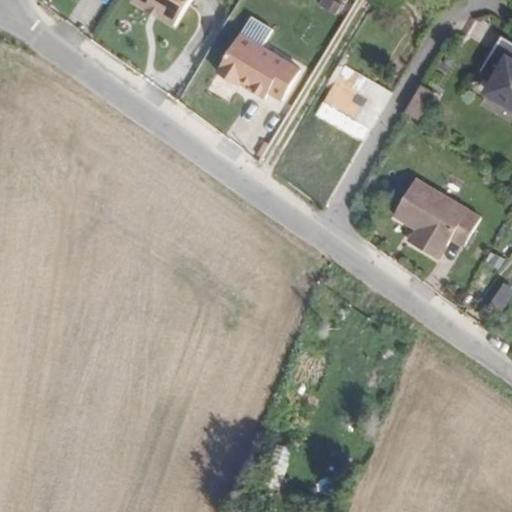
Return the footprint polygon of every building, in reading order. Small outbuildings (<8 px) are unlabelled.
[(146,0),(183,22),(196,0),(146,0)] [(247,30),(268,42),(278,26),(257,13),(247,30)] [(275,88),(288,96),(307,65),(268,42),(247,30),(224,68),(245,80),(248,75),(257,80),(255,84),(271,94),(275,88)] [(483,68),(498,76),(511,55),(511,37),(503,33),(483,68)] [(498,76),(490,89),(511,102),(511,55),(498,76)] [(363,143),(393,93),(345,65),(343,68),(336,82),(316,115),(363,143)] [(343,68),(338,65),(330,79),(336,82),(343,68)] [(414,239),(443,255),(455,234),(468,242),(484,214),(419,176),(398,212),(421,226),(414,239)] [(500,271),(507,262),(497,256),(491,266),(500,271)] [(511,293),(504,288),(492,308),(503,314),(511,298),(511,293)]
